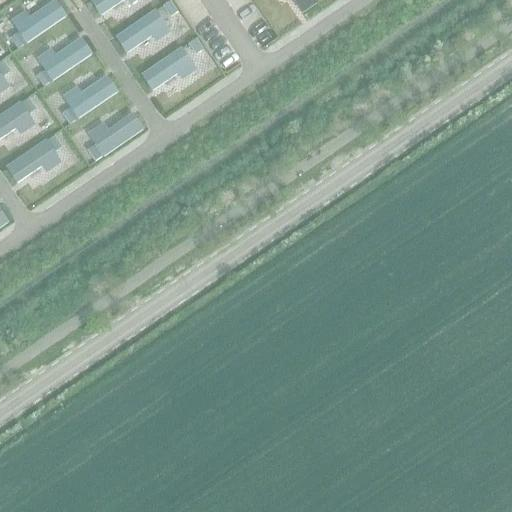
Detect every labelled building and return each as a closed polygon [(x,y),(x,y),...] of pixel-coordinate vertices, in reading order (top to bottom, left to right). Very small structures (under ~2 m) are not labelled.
[(146,0),(145,0),(98,0),(90,5),(102,22),(127,4),(131,11),(146,0)] [(320,9),(314,0),(291,0),(304,19),(320,9)] [(178,17),(170,5),(163,9),(170,21),(178,17)] [(12,26),(27,49),(68,22),(57,6),(31,22),(27,16),(12,26)] [(172,38),(156,15),(116,43),(128,59),(153,42),(157,48),(172,38)] [(24,48),(17,36),(9,41),(17,53),(24,48)] [(204,54),(196,42),(189,47),(196,59),(204,54)] [(37,64),(52,87),(93,60),(82,44),(56,60),(52,54),(37,64)] [(198,75),(182,52),(142,80),(154,96),(179,79),(183,85),(198,75)] [(11,76),(4,64),(0,66),(0,74),(4,80),(11,76)] [(50,87),(43,75),(35,80),(43,91),(50,87)] [(0,99),(10,92),(0,77),(0,99)] [(63,102),(78,125),(119,98),(108,81),(82,98),(78,92),(63,102)] [(38,114),(30,102),(23,107),(30,119),(38,114)] [(36,130),(20,107),(0,121),(0,146),(17,134),(22,140),(36,130)] [(76,124),(68,112),(61,117),(68,129),(76,124)] [(88,139),(103,162),(144,135),(133,119),(107,135),(103,129),(88,139)] [(63,151),(56,139),(49,144),(56,156),(63,151)] [(62,168),(46,145),(6,173),(18,189),(43,172),(47,178),(62,168)] [(102,162),(94,150),(87,155),(94,167),(102,162)] [(0,234),(9,229),(0,215),(0,234)]
